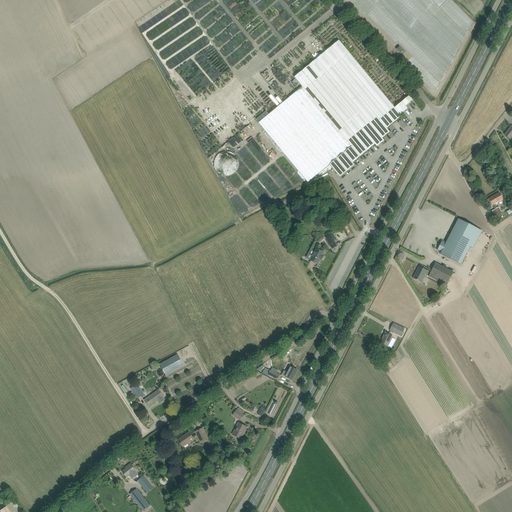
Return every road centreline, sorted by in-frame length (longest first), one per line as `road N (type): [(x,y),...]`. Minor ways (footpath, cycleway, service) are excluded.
road 1 (primary): [(249,511),(447,123)]
road 2 (unclassified): [(260,511),(445,148)]
road 3 (unclassified): [(60,511),(148,436),(293,341),(313,314),(336,317)]
road 4 (track): [(0,230),(23,270),(74,321),(148,436)]
road 5 (unclassified): [(336,317),(440,115)]
road 6 (unclassified): [(336,317),(237,511)]
road 7 (unclassified): [(440,115),(331,0)]
road 8 (primary): [(447,123),(511,0)]
road 9 (unclassified): [(440,115),(499,0)]
road 10 (unclassified): [(455,129),(511,18)]
